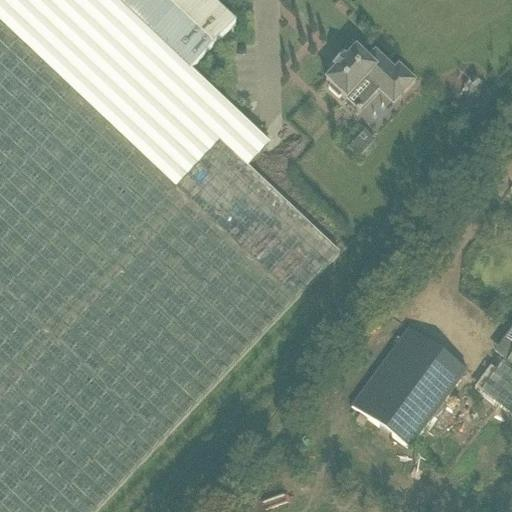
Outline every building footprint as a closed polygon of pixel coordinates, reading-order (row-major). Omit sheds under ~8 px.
[(0,0),(0,511),(100,511),(339,260),(248,174),(64,0),(0,0)] [(64,0),(248,174),(269,149),(192,76),(221,40),(235,26),(207,0),(64,0)] [(398,68),(394,72),(375,54),(366,62),(355,52),(345,63),(342,60),(333,69),(336,72),(325,83),(330,88),(328,90),(338,100),(341,98),(345,102),(366,80),(393,104),(414,82),(398,68)] [(349,150),(359,159),(376,141),(366,133),(349,150)] [(351,409),(409,452),(466,374),(408,332),(351,409)] [(477,395),(511,416),(511,383),(492,371),(477,395)]
